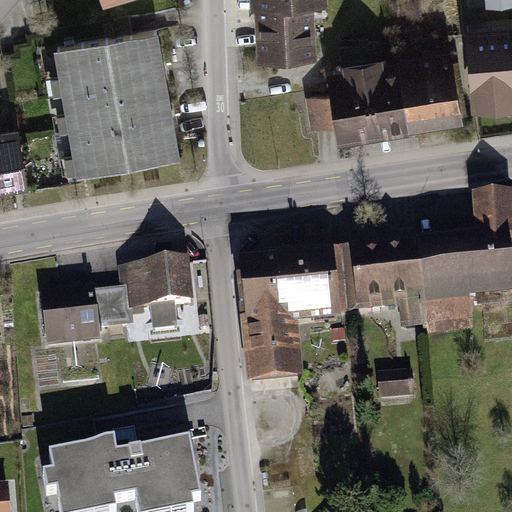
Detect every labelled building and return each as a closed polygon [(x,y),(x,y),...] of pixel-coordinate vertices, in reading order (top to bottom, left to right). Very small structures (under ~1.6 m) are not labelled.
[(259,0),(262,57),(319,55),(317,11),(332,10),(331,0),(259,0)] [(511,26),(471,31),(478,110),(511,106),(511,26)] [(155,29),(55,46),(65,101),(165,84),(155,29)] [(399,51),(326,63),(329,81),(402,69),(399,51)] [(461,117),(451,52),(402,59),(402,69),(412,124),(461,117)] [(412,127),(402,69),(365,75),(375,132),(376,133),(412,127)] [(375,132),(365,75),(329,81),(339,138),(375,132)] [(166,84),(65,102),(77,169),(177,152),(166,84)] [(16,128),(0,130),(0,186),(26,182),(16,128)] [(511,199),(474,203),(477,238),(422,244),(428,301),(511,292),(511,263),(509,238),(511,237),(511,199)] [(429,307),(422,244),(342,252),(348,315),(429,307)] [(348,319),(342,252),(281,258),(287,325),(348,319)] [(281,258),(241,262),(252,379),(302,374),(298,327),(287,325),(281,258)] [(188,262),(121,270),(126,311),(152,308),(154,331),(178,328),(175,305),(192,302),(188,262)] [(93,289),(44,296),(50,344),(99,338),(98,328),(127,325),(123,290),(94,293),(93,289)] [(412,375),(381,378),(383,405),(415,402),(412,375)] [(115,450),(50,462),(53,481),(45,482),(48,499),(58,497),(60,511),(115,511),(115,507),(137,503),(138,511),(193,511),(192,506),(202,504),(191,447),(117,461),(115,450)]
